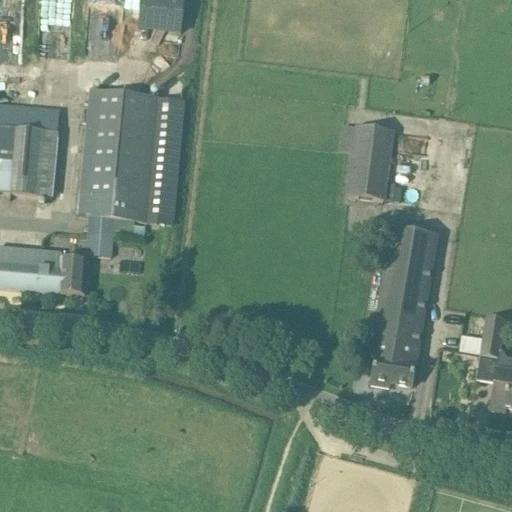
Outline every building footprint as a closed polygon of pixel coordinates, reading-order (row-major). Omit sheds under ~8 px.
[(144,0),(140,31),(183,37),(188,0),(144,0)] [(89,94),(77,220),(146,226),(158,100),(89,94)] [(0,196),(52,201),(60,113),(0,107),(0,196)] [(346,202),(383,206),(392,135),(343,129),(339,156),(352,157),(346,202)] [(436,240),(391,233),(370,360),(374,361),(370,389),(389,392),(389,387),(411,391),(420,336),(436,240)] [(62,259),(0,253),(0,292),(84,300),(87,265),(61,263),(62,259)] [(504,324),(486,321),(480,359),(498,362),(496,373),(490,414),(504,416),(505,412),(511,413),(511,362),(507,361),(499,351),(504,324)]
